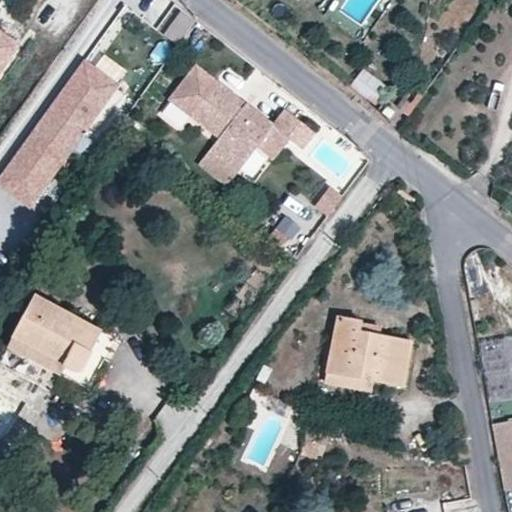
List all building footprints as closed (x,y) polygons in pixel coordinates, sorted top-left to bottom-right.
[(0,80),(25,44),(0,27),(0,80)] [(0,176),(0,182),(39,210),(127,89),(85,59),(0,176)] [(362,66),(348,83),(369,99),(382,82),(362,66)] [(242,100),(199,68),(179,96),(229,133),(224,141),(206,166),(234,187),(263,149),(278,128),(250,105),(246,112),(238,106),(242,100)] [(229,133),(179,96),(173,103),(224,141),(229,133)] [(250,105),(242,100),(238,106),(246,112),(250,105)] [(320,135),(290,112),(278,128),(295,140),(309,150),(320,135)] [(295,140),(278,128),(263,149),(279,161),(295,140)] [(329,212),(342,194),(329,184),(316,203),(329,212)] [(293,192),(266,234),(293,252),(320,210),(293,192)] [(39,294),(14,337),(65,368),(76,371),(82,370),(85,366),(102,329),(39,294)] [(327,371),(373,381),(404,387),(411,340),(362,328),(364,322),(337,317),(327,371)] [(511,363),(507,334),(477,339),(488,400),(511,396),(511,363)] [(65,368),(14,337),(9,347),(61,376),(65,368)] [(370,393),(373,381),(327,371),(326,385),(370,393)] [(511,414),(491,418),(503,490),(511,487),(511,414)]
